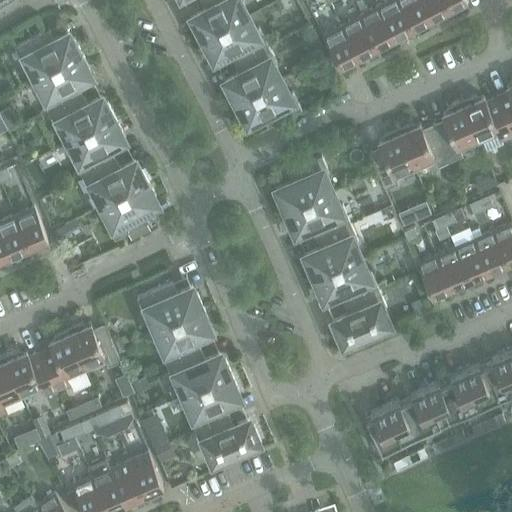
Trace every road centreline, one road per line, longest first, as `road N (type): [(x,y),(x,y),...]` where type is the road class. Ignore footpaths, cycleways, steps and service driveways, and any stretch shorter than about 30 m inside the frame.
road 1 (residential): [(241,163),(343,113),(395,108),(507,60)]
road 2 (residential): [(88,0),(202,225)]
road 3 (residential): [(307,394),(321,355),(241,163)]
road 4 (residential): [(0,334),(87,298),(96,275),(202,225)]
road 5 (residential): [(307,394),(395,348),(424,356),(511,316)]
road 6 (residential): [(202,225),(265,378),(283,392),(307,394)]
road 7 (residential): [(241,163),(157,0)]
road 8 (residential): [(217,511),(232,497),(340,455)]
